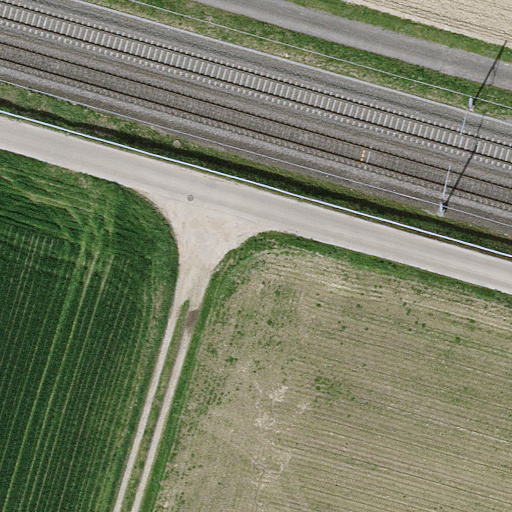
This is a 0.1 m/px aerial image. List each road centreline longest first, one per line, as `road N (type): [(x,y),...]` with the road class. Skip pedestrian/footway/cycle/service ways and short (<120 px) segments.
road 1 (unclassified): [(511,279),(0,134)]
road 2 (track): [(211,195),(122,511)]
road 3 (track): [(213,0),(511,83)]
